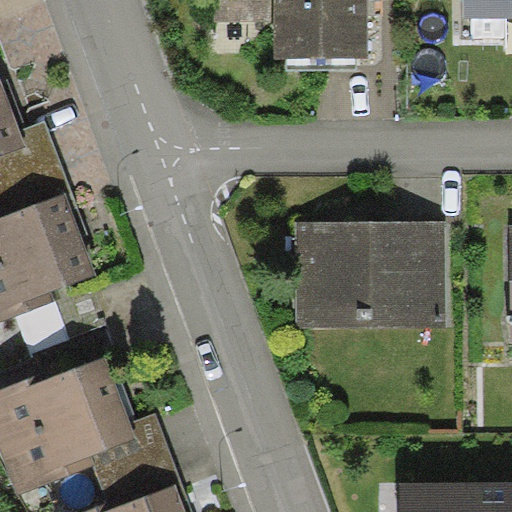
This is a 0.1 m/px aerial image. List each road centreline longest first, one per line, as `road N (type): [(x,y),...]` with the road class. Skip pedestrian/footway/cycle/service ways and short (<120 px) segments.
road 1 (residential): [(155,165),(287,511)]
road 2 (residential): [(155,165),(251,147),(511,148)]
road 3 (residential): [(92,0),(155,165)]
